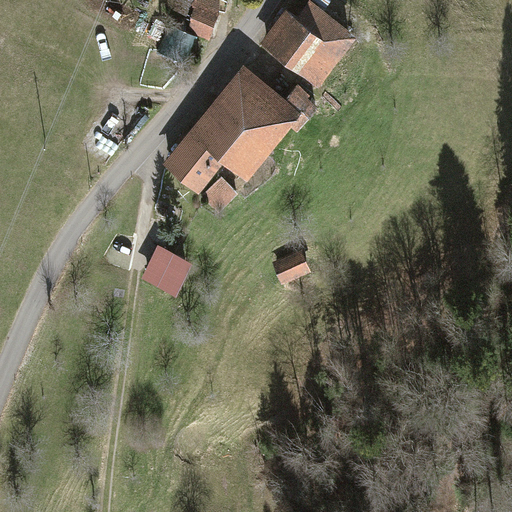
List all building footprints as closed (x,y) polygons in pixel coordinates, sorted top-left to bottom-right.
[(207,36),(218,0),(196,0),(187,30),(207,36)] [(318,74),(352,27),(313,0),(308,0),(298,15),(287,8),(266,37),(318,74)] [(170,157),(199,181),(224,150),(247,169),(298,107),(246,64),(170,157)] [(217,207),(235,188),(223,176),(204,194),(217,207)] [(144,271),(174,285),(187,258),(157,244),(144,271)] [(273,261),(282,280),(310,267),(301,248),(273,261)]
